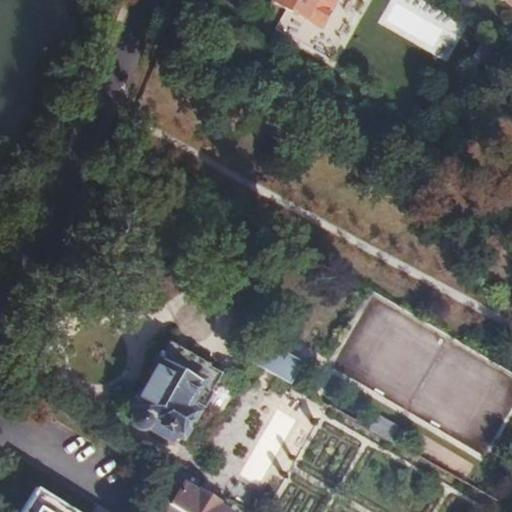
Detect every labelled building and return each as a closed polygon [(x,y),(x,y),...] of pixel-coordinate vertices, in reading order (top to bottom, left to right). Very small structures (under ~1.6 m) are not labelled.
[(271,0),(271,1),(292,13),(281,30),(327,56),(359,0),(271,0)] [(172,341),(162,358),(179,368),(189,351),(172,341)] [(263,341),(250,363),(290,386),(302,365),(263,341)] [(179,368),(162,358),(133,406),(136,408),(135,410),(131,413),(130,415),(130,416),(130,418),(130,420),(131,422),(132,424),(133,426),(135,427),(136,428),(138,428),(140,428),(142,428),(144,427),(146,426),(148,425),(149,422),(170,434),(176,425),(183,429),(197,406),(188,401),(192,393),(207,402),(217,386),(202,377),(210,364),(189,351),(179,368)] [(157,462),(153,468),(160,472),(170,478),(174,472),(157,462)] [(178,489),(167,482),(158,493),(169,505),(180,511),(223,511),(214,506),(216,503),(198,491),(196,495),(181,485),(178,489)] [(51,511),(34,501),(26,511),(51,511)]
